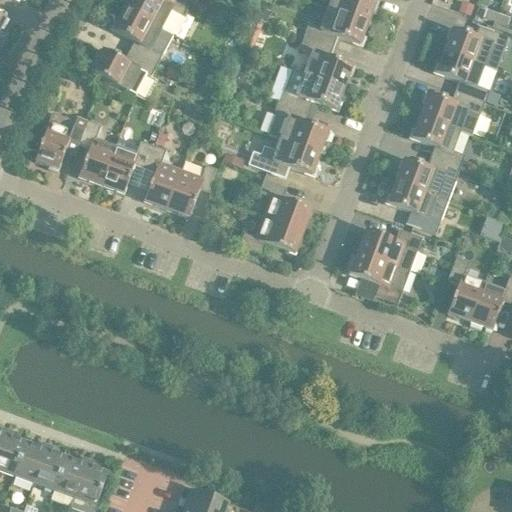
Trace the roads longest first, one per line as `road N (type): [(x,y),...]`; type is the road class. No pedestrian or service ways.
road 1 (residential): [(311,293),(0,177)]
road 2 (residential): [(311,293),(416,0)]
road 3 (residential): [(511,368),(311,293)]
road 4 (residential): [(0,130),(63,0)]
